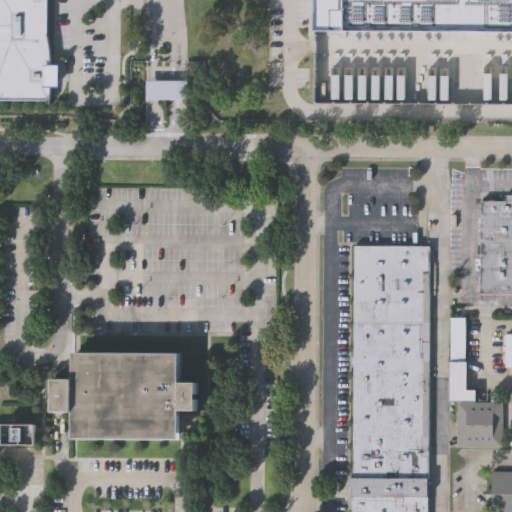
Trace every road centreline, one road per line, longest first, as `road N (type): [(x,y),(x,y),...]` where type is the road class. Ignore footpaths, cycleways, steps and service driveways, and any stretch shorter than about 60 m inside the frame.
road 1 (residential): [(0,144),(511,147)]
road 2 (residential): [(305,511),(308,147)]
